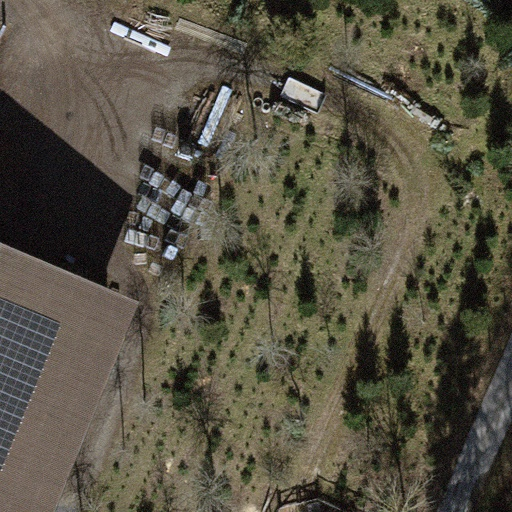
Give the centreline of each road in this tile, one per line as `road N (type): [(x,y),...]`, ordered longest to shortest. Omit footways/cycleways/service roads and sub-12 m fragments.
road 1 (track): [(171,0),(373,81),(401,132),(398,187),(260,511)]
road 2 (track): [(511,388),(462,511)]
